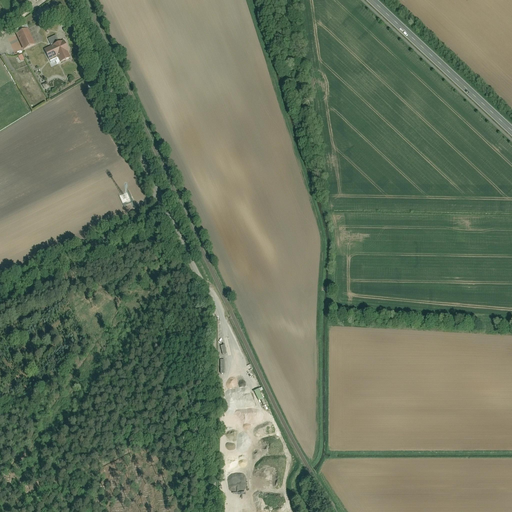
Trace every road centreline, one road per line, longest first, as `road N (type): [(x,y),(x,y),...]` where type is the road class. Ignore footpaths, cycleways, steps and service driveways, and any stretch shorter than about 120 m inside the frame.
road 1 (track): [(207,511),(215,301)]
road 2 (primary): [(370,0),(511,132)]
road 3 (track): [(166,208),(0,289)]
